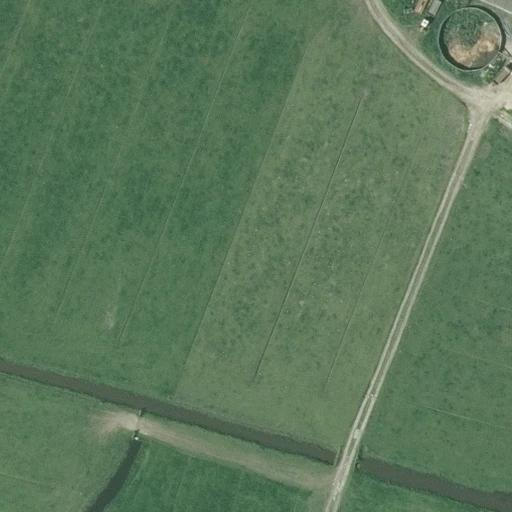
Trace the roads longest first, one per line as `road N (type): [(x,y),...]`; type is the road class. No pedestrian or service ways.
road 1 (track): [(331,511),(343,462),(466,150),(511,67)]
road 2 (track): [(369,0),(439,78),(511,120)]
